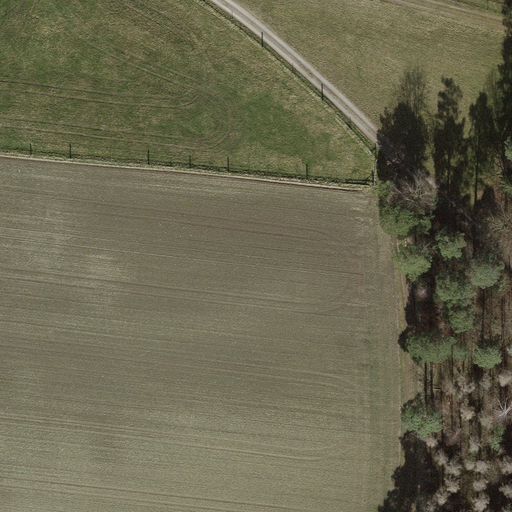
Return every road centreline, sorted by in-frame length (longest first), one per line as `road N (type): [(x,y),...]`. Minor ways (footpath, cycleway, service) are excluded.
road 1 (track): [(511,263),(257,27),(213,0)]
road 2 (track): [(391,151),(413,338),(411,511)]
